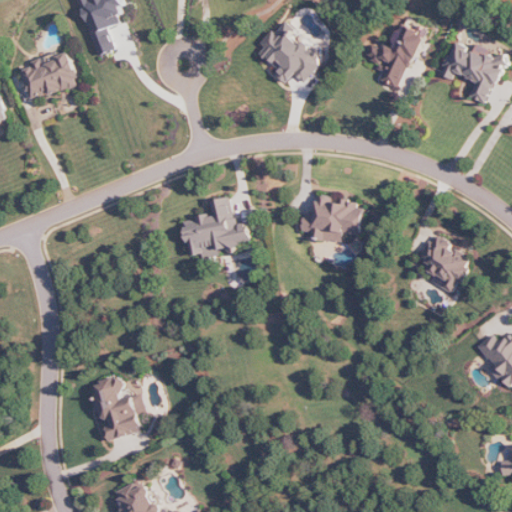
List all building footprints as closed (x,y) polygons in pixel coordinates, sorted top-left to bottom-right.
[(84,0),(104,57),(122,51),(114,28),(126,24),(124,16),(131,13),(126,0),(84,0)] [(308,83),(330,61),(290,21),(267,45),(270,48),(264,54),(281,70),(279,72),(291,85),(300,75),(308,83)] [(430,35),(407,25),(397,48),(380,41),(373,58),(388,65),(382,79),(406,90),(430,35)] [(445,74),(457,80),(461,72),(482,83),(475,96),(492,105),(511,64),(511,61),(494,52),(491,57),(461,42),(445,74)] [(36,101),(84,85),(74,52),(37,64),(38,67),(26,71),(36,101)] [(0,125),(8,122),(11,113),(0,87),(0,125)] [(365,236),(369,208),(362,207),(363,202),(341,199),(341,198),(322,195),(319,216),(309,214),(306,232),(317,233),(316,239),(347,243),(348,233),(365,236)] [(195,256),(209,254),(209,259),(226,256),(225,251),(257,245),(253,224),(241,226),(236,197),(215,201),(218,215),(189,220),(195,256)] [(458,294),(477,260),(455,248),(458,243),(440,234),(423,263),(440,273),(435,281),(458,294)] [(484,346),(498,366),(496,368),(511,390),(511,389),(511,338),(505,343),(499,335),(484,346)] [(112,440),(148,433),(144,415),(151,413),(147,395),(130,399),(125,377),(100,382),(112,440)] [(185,511),(185,510),(178,511),(165,511),(156,484),(141,489),(140,484),(123,490),(130,511),(185,511)]
